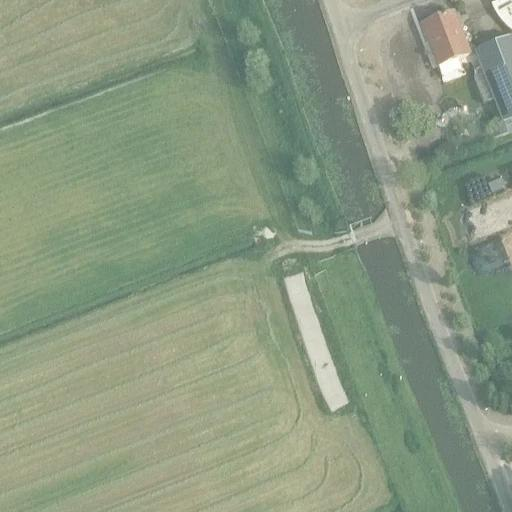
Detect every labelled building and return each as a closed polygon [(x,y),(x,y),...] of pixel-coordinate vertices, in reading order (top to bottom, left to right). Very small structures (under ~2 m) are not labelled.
[(510,0),(507,0),(491,6),(492,9),(494,12),(495,15),(497,17),(498,20),(500,22),(502,25),(504,27),(506,29),(508,31),(510,33),(511,34),(511,2),(510,0)] [(436,69),(468,57),(452,14),(420,26),(436,69)] [(511,39),(474,53),(481,71),(474,74),(474,81),(484,108),(494,104),(508,138),(511,135),(511,39)] [(461,61),(441,69),(446,82),(466,74),(461,61)] [(511,199),(468,215),(477,238),(511,225),(511,199)] [(511,234),(486,246),(497,271),(511,263),(511,234)]
